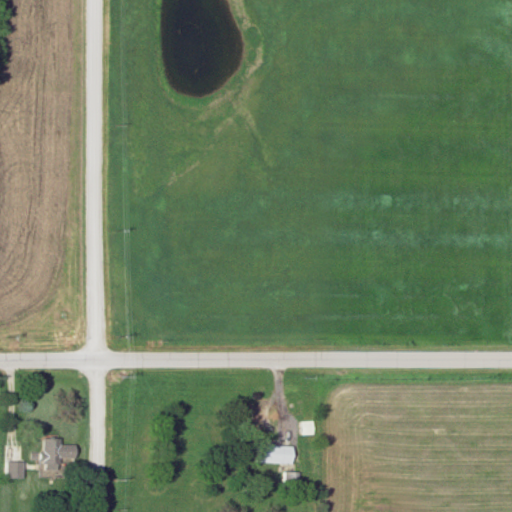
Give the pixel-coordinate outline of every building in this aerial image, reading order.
[(309,433),(308,422),(298,423),(299,434),(309,433)] [(56,438),(39,438),(38,470),(54,470),(55,457),(71,458),(71,444),(56,443),(56,438)] [(289,445),(253,445),(253,463),(289,463),(289,445)] [(20,477),(20,461),(3,461),(3,477),(20,477)] [(282,488),(297,488),(297,472),(282,472),(282,488)]
